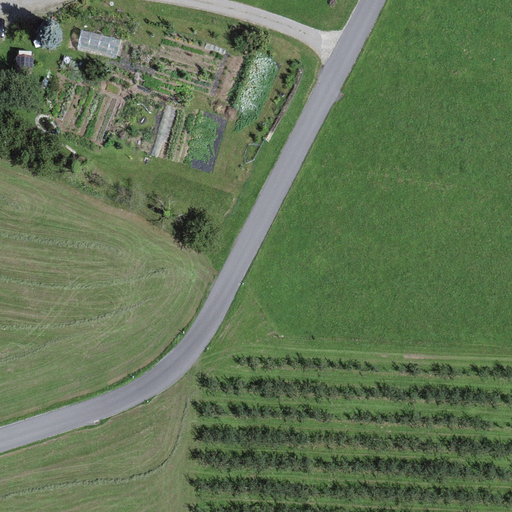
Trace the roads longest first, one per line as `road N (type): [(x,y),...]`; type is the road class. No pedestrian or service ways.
road 1 (unclassified): [(376,0),(193,355),(143,393),(0,443)]
road 2 (track): [(187,0),(348,53)]
